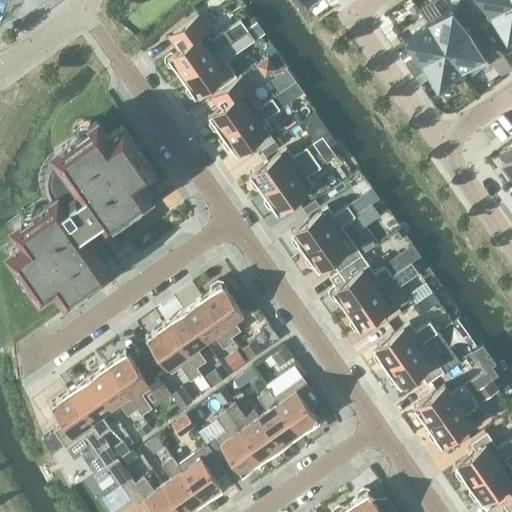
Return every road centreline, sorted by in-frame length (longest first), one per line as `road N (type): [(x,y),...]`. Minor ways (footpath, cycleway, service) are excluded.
road 1 (residential): [(18,369),(231,220)]
road 2 (residential): [(377,428),(231,220)]
road 3 (residential): [(231,220),(120,62)]
road 4 (residential): [(371,0),(359,20),(363,35),(440,142)]
road 5 (residential): [(258,511),(377,428)]
road 6 (residential): [(440,142),(511,245)]
